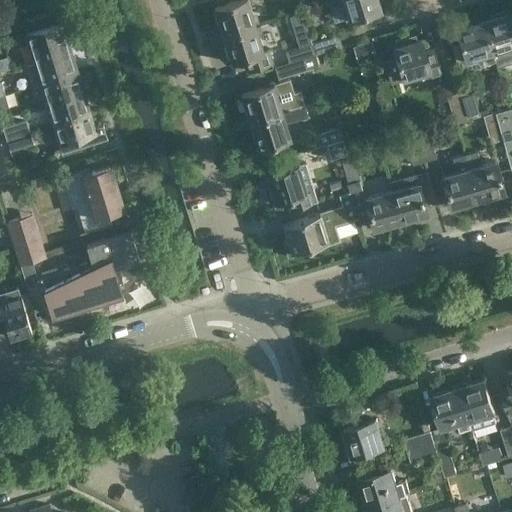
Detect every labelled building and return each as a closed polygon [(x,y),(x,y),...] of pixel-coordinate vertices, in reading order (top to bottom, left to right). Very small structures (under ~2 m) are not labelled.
[(248,0),(237,0),(234,1),(215,7),(216,10),(214,11),(218,24),(220,23),(223,34),(256,24),(248,0)] [(380,10),(377,1),(376,0),(331,0),(333,7),(344,4),(349,19),(380,10)] [(485,19),(496,59),(511,54),(511,16),(510,11),(485,19)] [(496,59),(485,19),(457,27),(459,36),(453,37),(462,69),(496,59)] [(34,63),(72,51),(68,37),(76,34),(72,20),(26,34),(34,63)] [(269,50),(265,51),(256,24),(223,34),(227,45),(225,46),(229,59),(231,58),(232,61),(244,58),(248,69),(273,62),(269,50)] [(339,34),(313,42),(317,54),(343,46),(339,34)] [(404,78),(431,70),(433,76),(441,74),(433,47),(425,50),(421,38),(417,39),(416,37),(407,39),(407,37),(395,40),(397,45),(394,46),(397,58),(386,61),(392,81),(404,78)] [(317,54),(313,42),(286,50),(290,62),(316,54),(317,54)] [(72,51),(34,63),(26,65),(32,86),(41,83),(78,72),(72,51)] [(316,54),(290,62),(276,66),(279,78),(320,65),(316,54)] [(0,58),(0,71),(11,68),(7,56),(0,58)] [(78,72),(41,83),(47,104),(85,92),(78,72)] [(291,78),(275,83),(242,93),(243,96),(241,97),(245,110),(247,109),(250,120),(283,110),(305,103),(301,90),(295,92),(291,78)] [(360,87),(363,96),(382,90),(379,81),(360,87)] [(460,92),(467,118),(479,114),(471,88),(460,92)] [(85,92),(47,104),(53,125),(91,113),(85,92)] [(467,118),(460,92),(446,96),(454,122),(467,118)] [(0,96),(0,108),(9,106),(6,94),(0,96)] [(305,103),(283,110),(250,120),(254,131),(252,132),(256,145),(258,144),(259,148),(292,137),(287,122),(309,115),(305,103)] [(511,106),(495,111),(495,112),(503,139),(511,173),(511,106)] [(482,115),(489,143),(503,139),(495,112),(482,115)] [(91,113),(53,125),(62,153),(108,139),(104,125),(96,127),(91,113)] [(7,139),(30,132),(27,120),(3,127),(7,139)] [(311,135),(315,147),(342,139),(338,127),(311,135)] [(419,133),(426,159),(434,156),(426,131),(419,133)] [(30,132),(7,139),(10,151),(34,143),(30,132)] [(426,159),(419,133),(406,137),(413,162),(426,159)] [(347,154),(342,139),(326,144),(331,159),(347,154)] [(401,221),(392,190),(367,197),(365,188),(364,188),(362,180),(360,180),(353,153),(341,157),(351,191),(350,191),(359,218),(360,221),(371,218),(374,229),(401,221)] [(495,161),(480,165),(476,153),(466,156),(478,199),(504,192),(495,161)] [(478,199),(466,156),(452,159),(455,172),(442,175),(451,207),(478,199)] [(275,201),(308,191),(299,163),(267,174),(270,185),(268,186),(272,199),(274,198),(275,201)] [(89,171),(88,169),(89,169),(89,167),(62,176),(63,177),(64,176),(71,200),(79,197),(89,229),(80,232),(80,233),(112,223),(112,222),(111,222),(107,212),(124,207),(119,189),(114,191),(106,166),(89,171)] [(392,190),(401,221),(427,214),(416,174),(389,181),(392,190)] [(359,218),(350,191),(325,198),(328,210),(341,206),(345,222),(359,218)] [(320,212),(282,224),(287,240),(283,241),(288,256),(303,251),(302,248),(326,240),(327,244),(341,240),(331,209),(321,212),(320,212)] [(7,221),(20,264),(47,256),(34,213),(7,221)] [(41,288),(45,287),(53,315),(52,316),(52,317),(55,316),(58,318),(59,315),(72,311),(72,309),(71,310),(70,307),(86,300),(103,297),(104,300),(103,300),(104,301),(117,297),(120,298),(121,296),(124,295),(123,294),(122,294),(114,266),(140,258),(131,230),(86,244),(92,261),(60,271),(59,268),(41,274),(42,279),(38,280),(41,288)] [(32,330),(32,329),(19,287),(0,293),(0,327),(7,325),(10,337),(32,330)] [(459,386),(469,418),(472,427),(473,430),(497,422),(493,411),(496,410),(485,378),(459,386)] [(469,418),(459,386),(433,394),(443,427),(458,422),(460,430),(472,427),(469,418)] [(353,454),(386,444),(377,417),(345,427),(353,454)] [(511,455),(511,424),(500,428),(509,456),(511,455)] [(408,449),(435,441),(432,430),(405,439),(408,449)] [(435,441),(408,449),(412,461),(439,453),(437,448),(435,441)] [(437,448),(439,453),(446,476),(458,472),(449,445),(437,448)] [(511,473),(511,461),(503,464),(506,475),(511,473)] [(368,503),(401,492),(407,491),(407,492),(411,490),(407,479),(397,482),(393,467),(360,477),(368,503)] [(407,491),(368,503),(371,511),(413,511),(407,492),(407,491)] [(458,511),(503,511),(502,511),(502,510),(494,511),(470,511),(468,501),(456,505),(458,511)]
